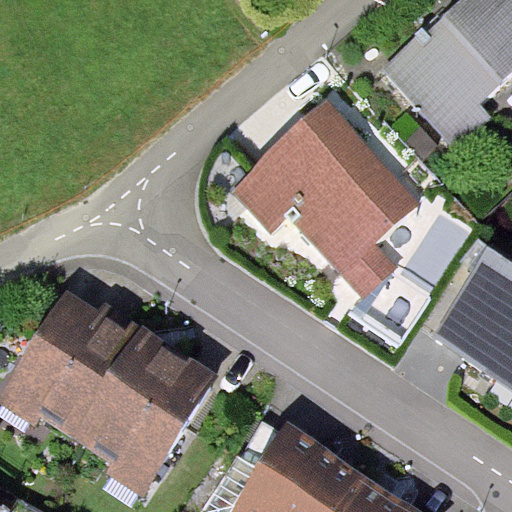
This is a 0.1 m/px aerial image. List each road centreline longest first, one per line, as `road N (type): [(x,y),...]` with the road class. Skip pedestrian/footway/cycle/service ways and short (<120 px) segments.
road 1 (residential): [(511,479),(320,359),(167,251),(119,203)]
road 2 (residential): [(349,0),(119,203)]
road 3 (residential): [(119,203),(0,262)]
